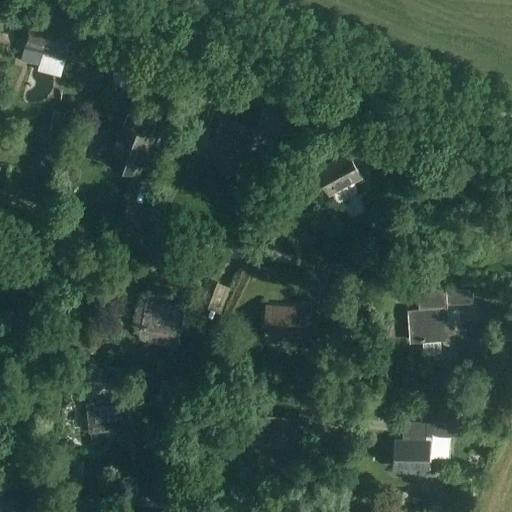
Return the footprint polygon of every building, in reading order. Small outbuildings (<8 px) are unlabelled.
[(116,10),(88,0),(86,0),(82,13),(111,24),(116,10)] [(33,12),(24,48),(42,53),(65,59),(68,48),(74,22),(52,16),(55,6),(36,1),(33,12)] [(120,64),(117,76),(128,79),(131,67),(120,64)] [(151,135),(156,123),(127,113),(123,124),(120,123),(116,132),(114,131),(103,162),(139,175),(144,160),(146,161),(155,136),(151,135)] [(251,131),(230,123),(221,119),(212,142),(215,143),(206,166),(234,176),(251,131)] [(326,191),(330,189),(337,202),(341,203),(357,194),(357,190),(351,179),(358,176),(348,159),(355,156),(351,149),(345,152),(314,169),(326,191)] [(511,207),(497,209),(501,235),(511,233),(511,207)] [(472,289),(446,291),(447,305),(473,303),(472,289)] [(190,308),(192,300),(179,298),(177,306),(147,300),(142,326),(166,330),(166,332),(178,335),(183,307),(190,308)] [(498,300),(497,313),(511,314),(511,298),(499,298),(498,300)] [(485,299),(484,314),(497,315),(497,313),(498,300),(485,299)] [(310,324),(312,301),(302,301),(302,308),(266,306),(264,332),(288,334),(288,335),(300,336),(301,323),(310,324)] [(421,350),(423,351),(424,356),(442,354),(441,341),(447,341),(444,308),(409,311),(411,343),(420,342),(421,350)] [(79,332),(76,349),(94,353),(98,336),(79,332)] [(146,379),(150,367),(137,363),(133,374),(146,379)] [(81,366),(79,380),(95,382),(97,368),(81,366)] [(104,367),(101,381),(116,385),(120,371),(104,367)] [(114,429),(126,427),(123,400),(88,403),(91,430),(114,428),(114,429)] [(415,405),(414,411),(431,415),(433,408),(415,405)] [(292,425),(293,411),(284,410),(283,418),(250,415),(248,443),(270,445),(270,446),(283,447),(284,424),(292,425)] [(427,422),(427,436),(458,436),(459,423),(427,422)] [(461,430),(461,442),(474,442),(474,430),(461,430)] [(430,468),(431,440),(393,439),(392,467),(430,468)] [(0,496),(0,511),(14,511),(18,500),(0,496)]
